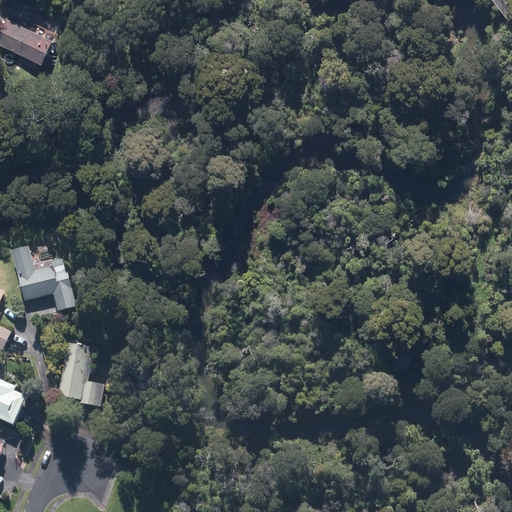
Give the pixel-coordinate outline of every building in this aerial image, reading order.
[(53,43),(7,20),(0,34),(0,45),(42,66),(53,43)] [(36,271),(31,248),(12,253),(24,303),(53,297),(57,312),(76,307),(65,264),(36,271)] [(13,332),(0,326),(0,348),(4,350),(13,332)] [(62,358),(65,358),(59,398),(80,402),(80,405),(101,409),(104,385),(88,383),(93,350),(67,346),(64,345),(62,358)] [(0,381),(0,420),(14,427),(28,395),(0,381)]
